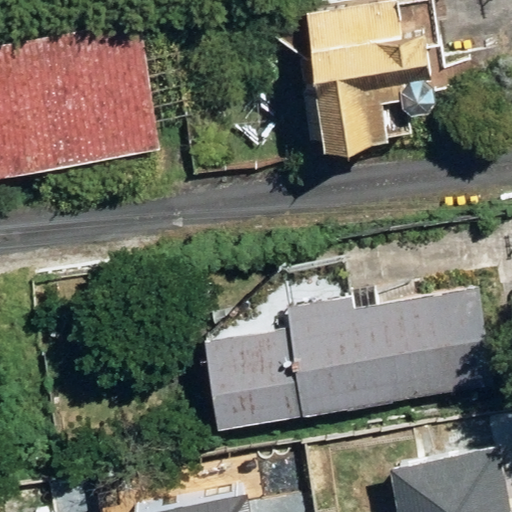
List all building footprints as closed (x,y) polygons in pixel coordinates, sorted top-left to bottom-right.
[(446,75),(434,0),(305,0),(306,3),(291,5),(296,34),(311,32),(313,46),(298,50),(308,124),(320,123),(323,132),(411,120),(409,95),(411,96),(429,95),(435,80),(434,77),(446,75)] [(0,33),(0,164),(158,142),(139,15),(0,33)] [(494,378),(479,277),(352,296),(350,283),(285,292),(288,312),(199,325),(213,420),(494,378)] [(508,511),(499,446),(388,463),(395,511),(508,511)] [(252,511),(251,502),(182,511),(252,511)]
